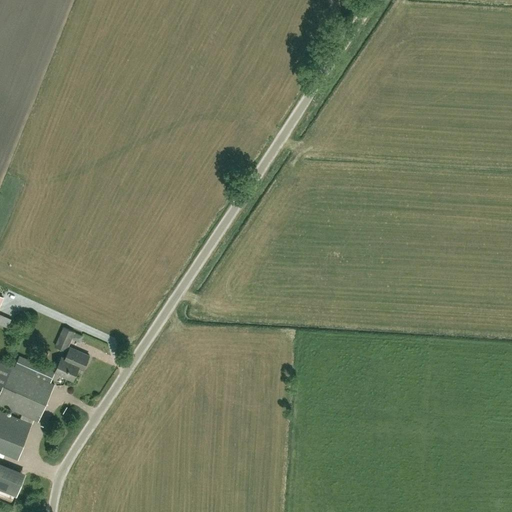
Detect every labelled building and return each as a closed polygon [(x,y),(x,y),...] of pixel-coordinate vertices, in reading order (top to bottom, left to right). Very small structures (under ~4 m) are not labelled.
[(8,327),(12,319),(6,316),(2,325),(8,327)] [(80,342),(83,336),(63,327),(55,345),(66,350),(72,338),(80,342)] [(80,365),(84,367),(89,356),(70,347),(65,359),(80,365)] [(55,371),(73,379),(80,365),(65,359),(61,357),(55,371)] [(50,382),(55,371),(31,360),(26,371),(0,359),(0,451),(18,458),(32,423),(0,410),(0,403),(38,420),(54,384),(50,382)] [(0,489),(16,496),(24,478),(0,467),(0,489)]
